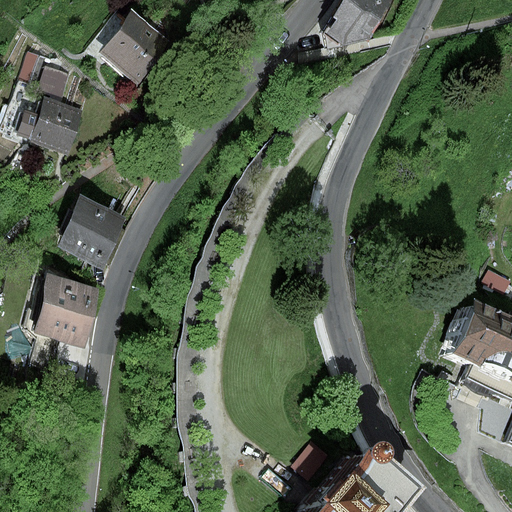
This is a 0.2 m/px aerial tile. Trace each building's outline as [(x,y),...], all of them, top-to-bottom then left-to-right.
[(343,41),(369,36),(388,0),(345,0),(327,33),(343,41)] [(105,53),(138,79),(166,41),(133,16),(105,53)] [(13,49),(9,71),(22,73),(26,51),(13,49)] [(19,84),(54,94),(60,71),(25,62),(19,84)] [(32,140),(65,151),(79,111),(47,100),(41,117),(26,112),(19,132),(33,137),(32,140)] [(61,246),(102,264),(123,217),(83,198),(61,246)] [(96,289),(50,278),(37,331),(83,342),(96,289)] [(511,400),(511,425),(506,441),(511,443),(511,325),(461,306),(442,353),(470,364),(463,381),(511,400)] [(383,511),(401,494),(359,456),(359,452),(354,448),(349,448),(344,450),(339,455),(339,463),(320,486),(314,480),(286,511),(383,511)]
